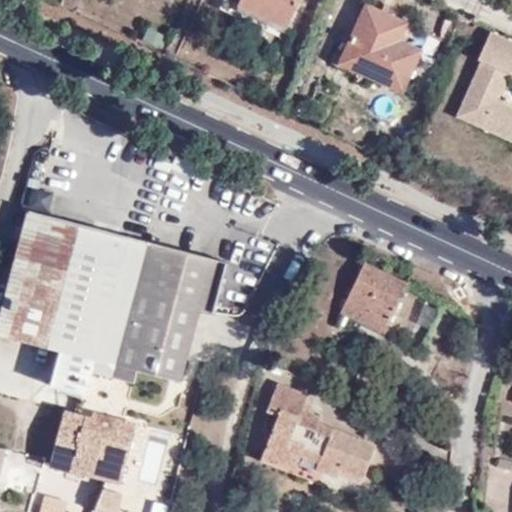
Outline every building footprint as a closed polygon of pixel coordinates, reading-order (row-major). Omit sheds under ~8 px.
[(297,0),(220,0),(216,9),(232,16),(239,1),(287,23),(297,0)] [(404,24),(363,5),(337,57),(359,67),(355,75),(393,92),(413,52),(394,42),(404,24)] [(511,37),(493,29),(454,114),(511,140),(511,101),(501,97),(510,74),(511,74),(511,37)] [(0,334),(61,349),(51,384),(88,394),(93,380),(96,370),(132,380),(136,367),(182,379),(200,308),(206,309),(208,297),(219,293),(228,259),(28,209),(0,317),(0,334)] [(404,287),(360,264),(335,315),(378,338),(404,287)] [(249,282),(232,275),(222,299),(239,306),(249,282)] [(214,310),(219,293),(208,297),(206,309),(214,310)] [(435,303),(424,297),(411,329),(420,333),(435,303)] [(309,402),(275,387),(259,415),(275,421),(257,459),(289,473),(292,468),(330,483),(334,474),(356,483),(369,451),(321,429),(323,424),(302,413),(309,402)] [(138,420),(92,407),(88,414),(68,408),(51,463),(122,482),(138,420)] [(0,499),(1,500),(4,485),(38,490),(43,457),(0,449),(0,499)] [(120,511),(126,492),(106,488),(104,487),(99,508),(112,511),(120,511)] [(38,511),(64,511),(67,500),(43,494),(38,511)] [(150,511),(167,511),(169,506),(153,502),(150,511)]
